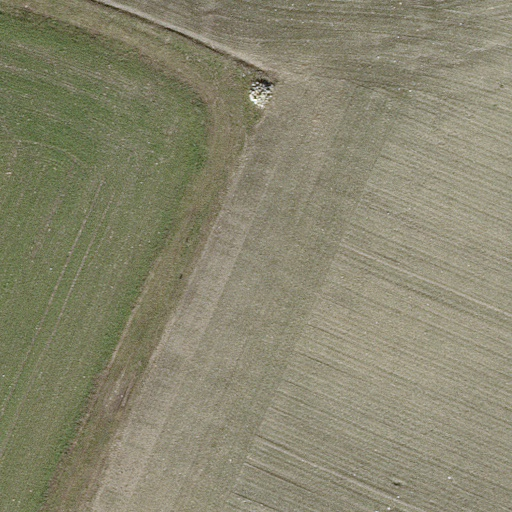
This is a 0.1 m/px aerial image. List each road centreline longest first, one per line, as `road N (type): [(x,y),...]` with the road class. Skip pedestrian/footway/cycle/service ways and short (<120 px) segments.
road 1 (track): [(54,0),(217,71),(242,130),(115,414)]
road 2 (track): [(115,414),(302,511)]
